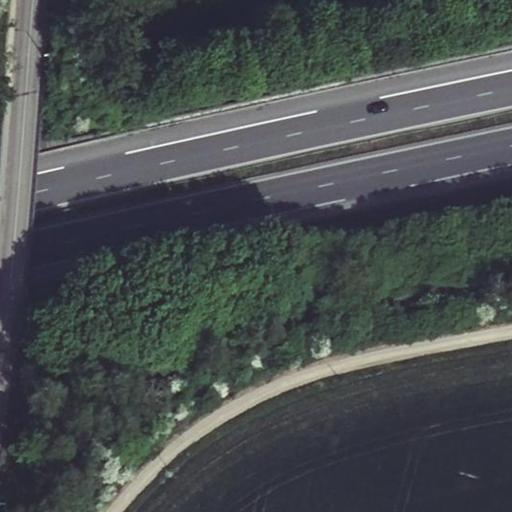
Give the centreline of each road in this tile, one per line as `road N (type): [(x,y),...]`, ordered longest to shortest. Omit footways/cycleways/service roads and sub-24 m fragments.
road 1 (motorway): [(511,86),(0,198)]
road 2 (motorway): [(0,259),(511,148)]
road 3 (track): [(86,511),(185,422),(285,380),(324,364),(511,335)]
road 4 (tertiary): [(0,340),(30,0)]
